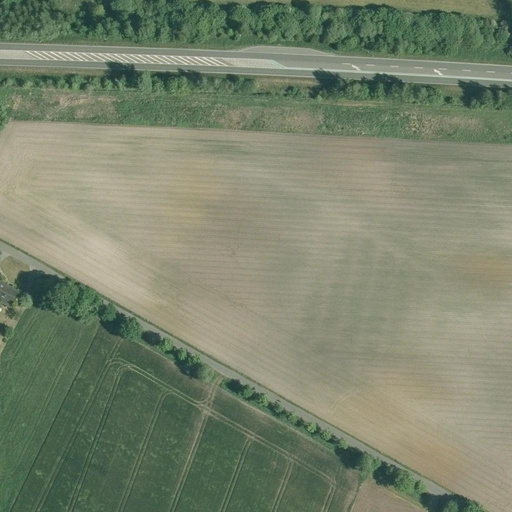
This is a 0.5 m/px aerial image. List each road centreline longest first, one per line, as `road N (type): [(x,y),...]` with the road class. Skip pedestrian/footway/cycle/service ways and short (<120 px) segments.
road 1 (unclassified): [(476,511),(0,243)]
road 2 (trunk): [(0,53),(511,77)]
